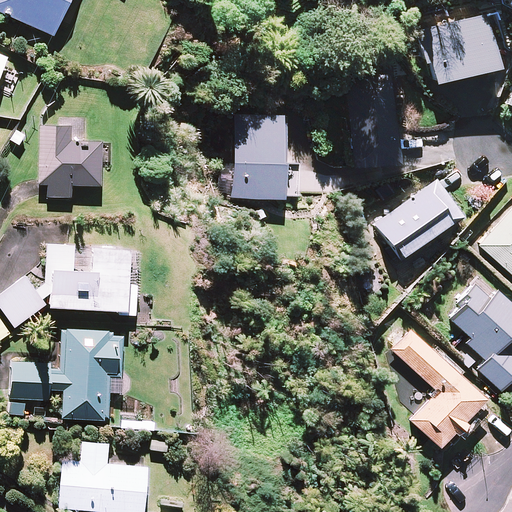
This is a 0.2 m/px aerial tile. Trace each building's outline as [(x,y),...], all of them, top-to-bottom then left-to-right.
[(0,0),(0,10),(51,34),(66,0),(0,0)] [(494,64),(482,13),(414,30),(422,60),(427,58),(432,80),(494,64)] [(390,97),(388,74),(344,77),(351,164),(395,161),(390,97)] [(231,196),(284,196),(285,112),(231,112),(231,196)] [(84,141),(85,123),(39,120),(36,182),(46,182),(46,197),(69,198),(70,183),(98,184),(100,142),(84,141)] [(456,219),(434,186),(373,226),(395,259),(456,219)] [(511,206),(478,244),(511,275),(511,206)] [(137,247),(125,246),(46,242),(43,302),(116,306),(116,313),(133,314),(137,247)] [(42,302),(21,273),(0,288),(0,308),(12,325),(42,302)] [(497,389),(511,372),(511,355),(509,352),(511,348),(511,342),(505,337),(511,328),(511,302),(483,276),(447,316),(469,336),(465,342),(484,359),(475,369),(497,389)] [(405,417),(435,443),(450,426),(455,431),(466,419),(460,415),(479,392),(405,327),(387,348),(432,386),(405,417)] [(122,331),(61,328),(59,363),(7,361),(5,396),(60,399),(60,415),(105,417),(106,390),(119,391),(122,331)] [(105,444),(80,442),(78,460),(59,459),(56,506),(141,511),(144,465),(104,462),(105,444)]
